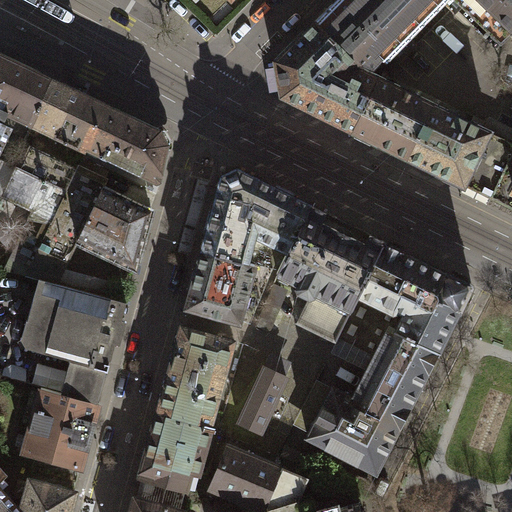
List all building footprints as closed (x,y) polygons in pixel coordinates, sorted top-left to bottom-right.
[(448,0),(338,0),(333,5),(333,4),(316,21),(369,74),(370,72),(381,60),(387,63),(448,0)] [(511,33),(511,0),(453,0),(501,45),(511,33)] [(282,97),(353,132),(380,78),(370,72),(369,74),(316,21),(276,62),(282,97)] [(0,112),(1,110),(32,125),(54,80),(0,54),(0,152),(10,130),(8,127),(0,122),(0,112)] [(408,158),(435,104),(380,78),(353,132),(376,144),(377,143),(408,158)] [(86,151),(87,149),(108,106),(54,80),(32,125),(86,151)] [(435,104),(408,158),(439,173),(439,174),(464,186),(464,185),(491,132),(435,104)] [(161,131),(108,106),(87,149),(157,182),(160,181),(168,145),(161,131)] [(511,141),(491,132),(464,185),(492,198),(511,156),(511,141)] [(67,192),(78,170),(31,148),(21,169),(67,192)] [(511,156),(492,198),(511,208),(511,156)] [(77,240),(103,188),(107,179),(80,166),(78,170),(67,192),(52,223),(30,218),(6,268),(39,278),(57,282),(77,240)] [(52,223),(67,192),(21,169),(17,168),(4,196),(33,211),(30,218),(52,223)] [(289,251),(312,205),(238,169),(223,176),(203,251),(248,264),(249,262),(256,235),(288,250),(289,251)] [(136,268),(152,211),(103,188),(77,240),(136,268)] [(336,341),(337,338),(352,309),(353,310),(360,296),(359,295),(386,242),(348,223),(312,205),(289,251),(288,250),(277,273),(288,278),(299,283),(295,291),(310,298),(298,322),(336,341)] [(409,253),(386,242),(359,295),(360,296),(353,310),(352,309),(337,338),(368,353),(366,356),(372,359),(390,325),(397,329),(405,313),(396,308),(404,293),(417,299),(433,265),(409,253)] [(248,264),(203,251),(187,307),(214,314),(240,321),(255,264),(249,262),(248,264)] [(405,313),(397,329),(440,351),(473,285),(455,275),(433,265),(417,299),(404,293),(396,308),(405,313)] [(71,359),(62,392),(97,402),(105,370),(108,370),(115,343),(120,344),(127,321),(122,319),(124,311),(127,302),(57,282),(39,278),(36,288),(27,320),(26,320),(22,337),(20,338),(27,349),(29,348),(71,359)] [(372,359),(353,396),(350,403),(400,428),(401,429),(412,407),(411,407),(428,372),(429,373),(440,351),(397,329),(390,325),(372,359)] [(159,411),(211,426),(235,340),(182,326),(171,366),(159,411)] [(265,367),(239,421),(261,432),(287,377),(265,367)] [(377,472),(400,428),(350,403),(353,396),(342,390),(334,386),(307,436),(377,472)] [(99,403),(97,402),(62,392),(42,387),(24,451),(81,467),(99,403)] [(141,475),(187,487),(192,470),(199,472),(211,426),(159,411),(141,475)] [(211,488),(262,509),(298,499),(306,478),(229,446),(211,488)] [(0,511),(22,511),(1,489),(7,483),(3,479),(6,476),(0,469),(0,511)] [(135,496),(181,509),(187,487),(141,475),(135,496)] [(26,501),(23,511),(68,511),(74,492),(31,480),(25,500),(26,501)] [(187,511),(188,511),(181,509),(135,496),(130,511),(187,511)] [(320,511),(360,511),(358,503),(338,508),(338,505),(320,510),(320,511)]
